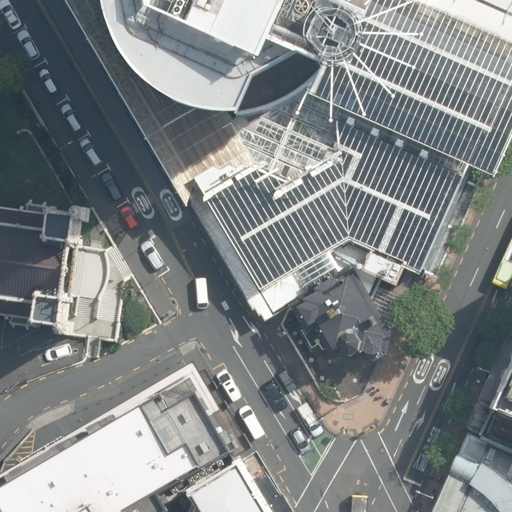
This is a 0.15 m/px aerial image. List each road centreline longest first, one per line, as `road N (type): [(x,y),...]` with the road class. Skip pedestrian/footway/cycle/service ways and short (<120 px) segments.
road 1 (tertiary): [(211,312),(32,0)]
road 2 (secondary): [(380,511),(511,242)]
road 3 (residential): [(211,312),(0,424)]
road 4 (tertiary): [(335,511),(211,312)]
